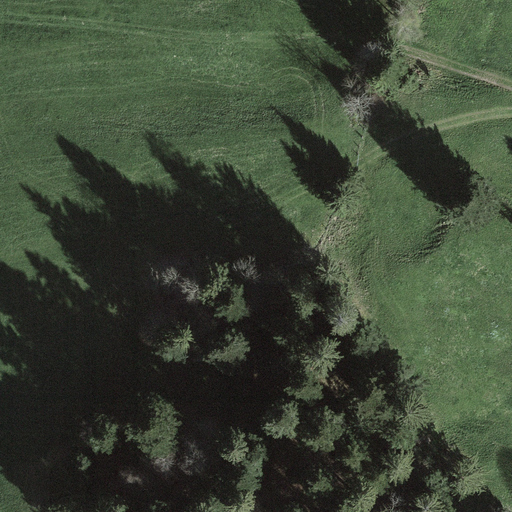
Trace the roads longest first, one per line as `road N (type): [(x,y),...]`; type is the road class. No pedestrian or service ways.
road 1 (track): [(511,111),(428,127),(239,222),(156,251),(138,274),(160,343),(186,373),(328,456),(400,511)]
road 2 (track): [(236,39),(370,43),(511,85)]
